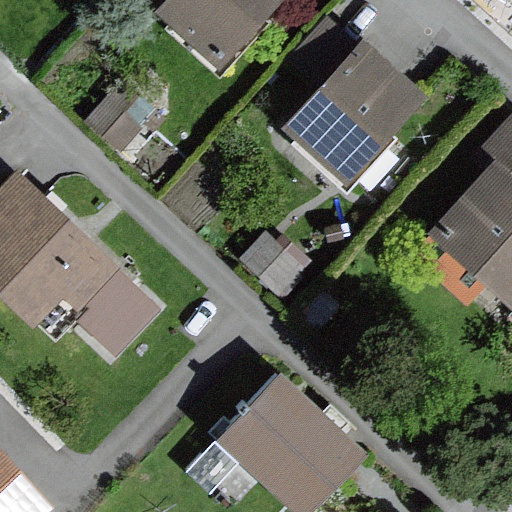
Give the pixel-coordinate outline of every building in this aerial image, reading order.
[(143,0),(139,4),(208,69),(272,0),(143,0)] [(409,99),(344,40),(263,128),(328,187),(409,99)] [(511,113),(509,110),(459,162),(467,169),(408,231),(499,317),(511,303),(511,113)] [(0,170),(0,317),(27,345),(101,272),(0,170)] [(296,267),(261,235),(236,263),(270,294),(296,267)] [(329,423),(285,379),(227,438),(302,511),(303,511),(361,454),(329,423)] [(0,511),(33,511),(37,508),(0,467),(0,511)]
